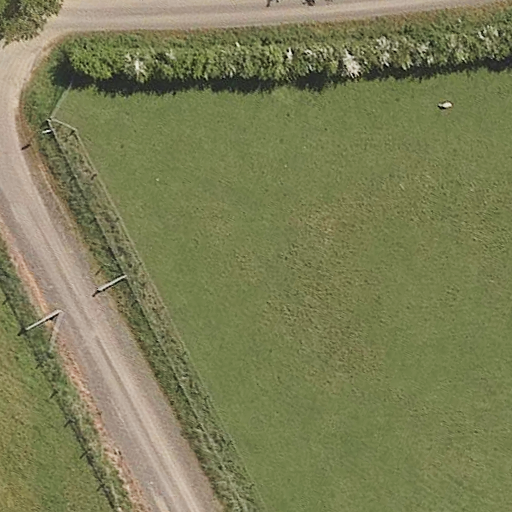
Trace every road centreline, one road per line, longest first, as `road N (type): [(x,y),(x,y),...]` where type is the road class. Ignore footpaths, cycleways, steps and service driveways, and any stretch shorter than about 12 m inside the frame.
road 1 (unclassified): [(213,511),(0,102)]
road 2 (unclassified): [(136,0),(76,10),(0,0)]
